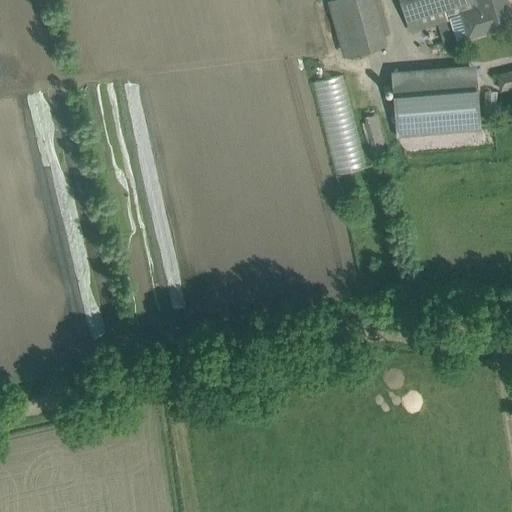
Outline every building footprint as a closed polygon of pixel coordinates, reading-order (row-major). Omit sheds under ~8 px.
[(379,0),(327,0),(344,57),(387,45),(384,35),(389,34),(379,0)] [(468,33),(492,27),(511,22),(506,0),(399,0),(409,33),(453,21),(450,9),(479,1),(480,6),(462,10),(468,33)] [(480,130),(476,81),(443,84),(442,69),(393,73),(398,136),(480,130)] [(511,71),(498,75),(501,89),(511,86),(511,71)] [(313,80),(333,172),(364,165),(344,73),(313,80)] [(376,115),(364,118),(372,155),(385,152),(376,115)]
